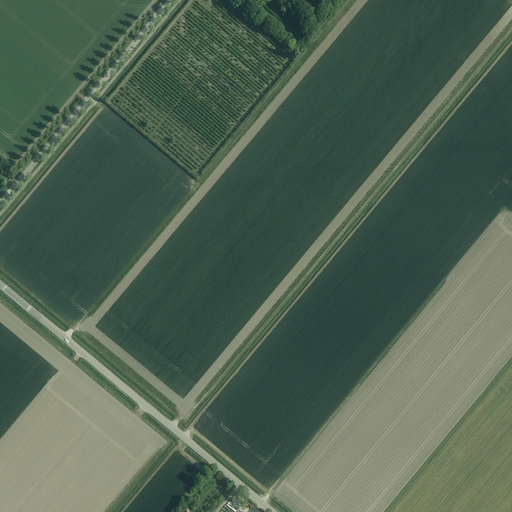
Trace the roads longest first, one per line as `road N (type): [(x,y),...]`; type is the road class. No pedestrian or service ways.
road 1 (tertiary): [(273,511),(0,284)]
road 2 (tertiary): [(0,203),(171,0)]
